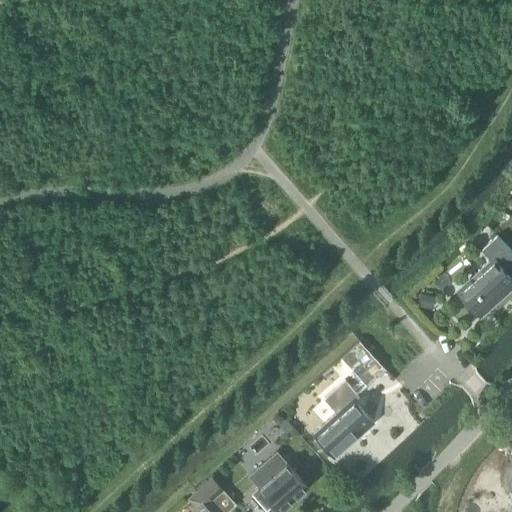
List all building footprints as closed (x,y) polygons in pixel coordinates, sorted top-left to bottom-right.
[(511,276),(496,259),(459,291),(480,314),(511,284),(511,276)] [(340,357),(366,386),(385,369),(359,340),(340,357)] [(324,398),(336,413),(313,433),(333,456),(372,421),(353,400),(358,396),(344,380),(324,398)] [(249,475),(259,487),(251,493),(266,510),(273,503),(279,509),(306,485),(276,451),(249,475)] [(211,478),(189,498),(201,511),(223,511),(212,499),(222,490),(211,478)]
